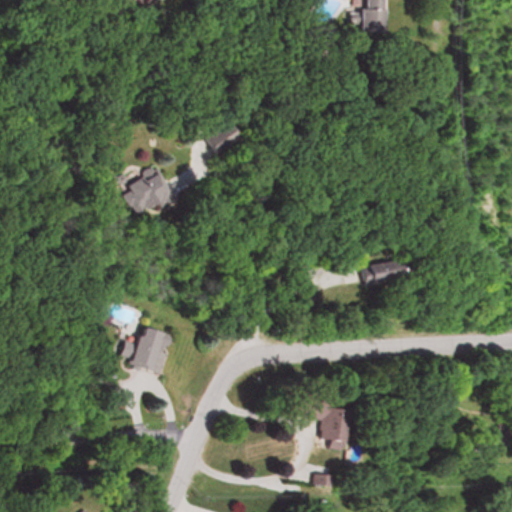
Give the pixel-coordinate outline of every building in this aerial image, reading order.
[(381,0),(358,0),(358,36),(381,36),(381,0)] [(237,140),(221,122),(199,141),(215,159),(237,140)] [(116,193),(135,221),(170,198),(152,170),(116,193)] [(384,262),(350,271),(355,290),(389,282),(384,262)] [(155,374),(163,339),(133,332),(130,346),(119,344),(114,365),(155,374)] [(94,398),(110,412),(125,396),(109,382),(94,398)] [(311,420),(308,451),(327,452),(332,404),(287,400),(286,418),(311,420)]
